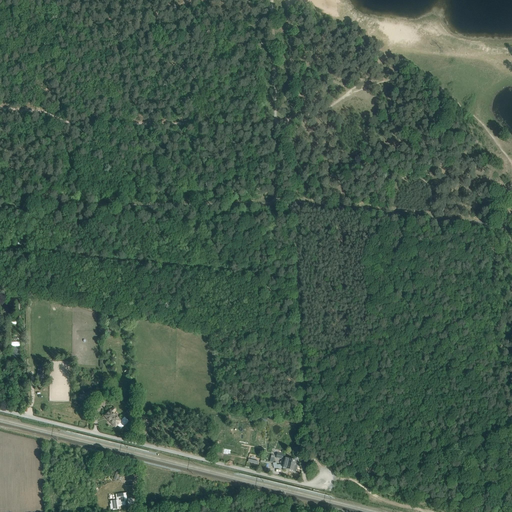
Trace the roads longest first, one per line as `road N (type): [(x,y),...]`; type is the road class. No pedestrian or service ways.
road 1 (residential): [(0,410),(296,482),(322,480)]
road 2 (track): [(0,110),(31,105),(57,126),(291,118)]
road 3 (unknown): [(265,276),(0,251)]
road 4 (unknown): [(496,381),(389,338),(299,354)]
road 5 (track): [(278,204),(270,0)]
road 6 (track): [(403,52),(344,18),(315,56),(288,61)]
